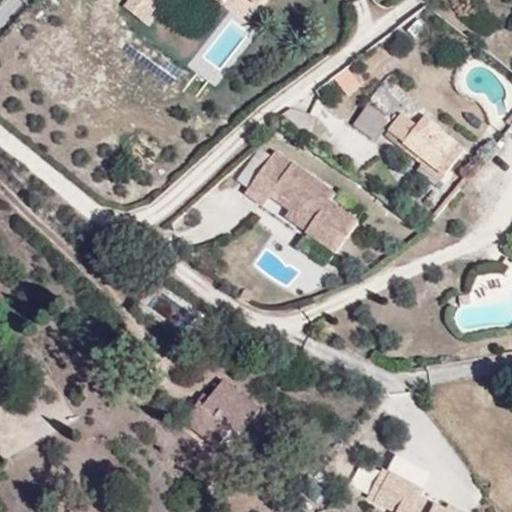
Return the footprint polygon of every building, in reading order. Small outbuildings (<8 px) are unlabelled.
[(203,0),(207,3),(209,0),(233,0),(256,17),(269,0),(203,0)] [(382,135),(391,121),(365,103),(348,126),(374,145),(382,135)] [(464,160),(454,153),(459,146),(422,119),(417,126),(398,112),(391,121),(382,135),(447,183),(464,160)] [(331,206),(336,198),(276,155),(247,196),(266,209),(272,200),(291,213),(313,229),(308,236),(338,257),(360,226),(331,206)] [(313,229),(291,213),(286,220),(308,236),(313,229)] [(254,250),(271,235),(254,218),(238,233),(254,250)] [(229,436),(256,403),(222,376),(197,406),(190,400),(182,409),(205,428),(198,436),(210,446),(223,431),(229,436)] [(205,428),(182,409),(175,417),(198,436),(205,428)] [(366,506),(381,480),(374,477),(359,502),(366,506)] [(425,511),(404,501),(407,494),(381,480),(366,506),(377,511),(425,511)]
